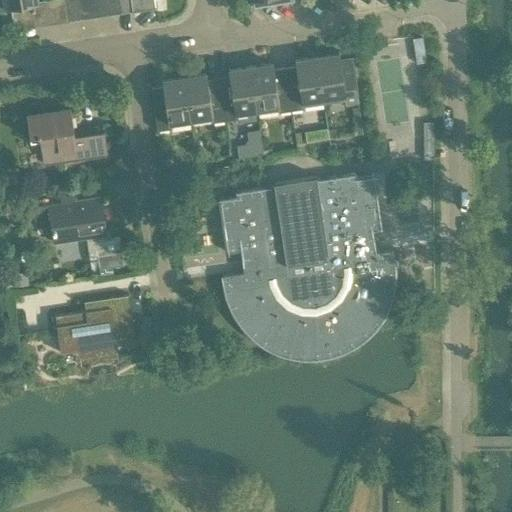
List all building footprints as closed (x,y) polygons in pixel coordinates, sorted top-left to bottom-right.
[(37,0),(2,0),(4,9),(8,8),(11,31),(36,27),(46,25),(43,1),(38,2),(37,0)] [(54,0),(52,0),(43,1),(46,25),(58,23),(54,0)] [(66,0),(54,0),(58,23),(69,22),(66,0)] [(77,0),(66,0),(69,22),(81,20),(77,0)] [(99,17),(95,0),(83,0),(87,19),(99,17)] [(107,0),(95,0),(99,17),(110,15),(107,0)] [(119,0),(107,0),(110,15),(121,14),(119,0)] [(119,0),(121,14),(132,12),(157,9),(155,0),(119,0)] [(339,54),(317,57),(323,100),(344,97),(345,103),(358,101),(351,58),(340,60),(339,54)] [(295,67),(284,68),(291,111),(303,109),(302,104),(323,100),(317,57),(294,60),(295,67)] [(272,64),(250,67),(257,111),(278,107),(279,113),(291,111),(284,68),(273,70),(272,64)] [(229,77),(218,78),(224,121),(237,119),(236,114),(257,111),(250,67),(228,70),(229,77)] [(206,74),(184,77),(190,121),(211,117),(212,123),(224,121),(218,78),(207,80),(206,74)] [(190,121),(184,77),(162,80),(162,87),(151,88),(157,131),(170,129),(169,124),(190,121)] [(39,137),(43,164),(107,154),(103,127),(73,131),(70,109),(26,116),(30,138),(39,137)] [(227,253),(244,250),(247,271),(222,275),(224,286),(225,293),(227,301),(230,308),(234,315),(238,321),(243,327),(248,333),(253,338),(259,343),(266,347),(273,350),(280,353),(287,355),(294,357),(302,358),(310,358),(317,358),(325,357),(332,355),(340,352),(347,349),(354,346),(360,341),(366,336),(371,331),(377,325),(381,319),(385,312),(388,305),(391,298),(393,291),(394,283),(395,275),(395,267),(394,260),(392,249),(372,252),(369,231),(381,229),(372,175),(356,177),(355,172),(316,178),(316,176),(273,182),(274,185),(235,191),(236,195),(219,198),(227,253)] [(51,223),(54,243),(86,238),(89,257),(97,256),(99,269),(123,265),(121,252),(122,252),(120,238),(107,240),(100,198),(76,201),(75,195),(61,197),(62,203),(32,208),(35,225),(51,223)] [(110,307),(55,315),(60,353),(117,344),(116,339),(133,336),(134,342),(136,342),(129,294),(108,298),(110,307)]
